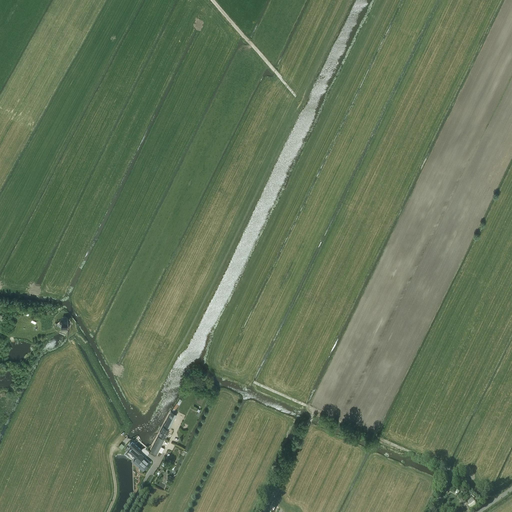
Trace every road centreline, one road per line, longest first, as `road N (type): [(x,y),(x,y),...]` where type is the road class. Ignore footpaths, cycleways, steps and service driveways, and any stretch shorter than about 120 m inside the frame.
road 1 (track): [(485,486),(224,369)]
road 2 (track): [(292,95),(212,0)]
